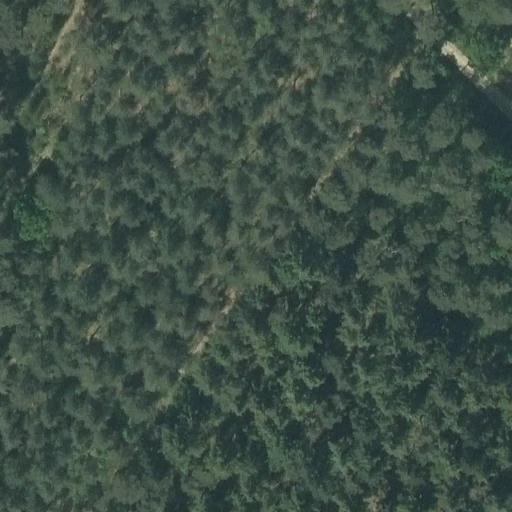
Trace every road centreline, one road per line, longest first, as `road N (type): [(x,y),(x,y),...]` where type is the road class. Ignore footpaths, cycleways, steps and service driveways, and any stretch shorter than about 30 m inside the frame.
road 1 (track): [(79,511),(422,28)]
road 2 (track): [(511,121),(422,28)]
